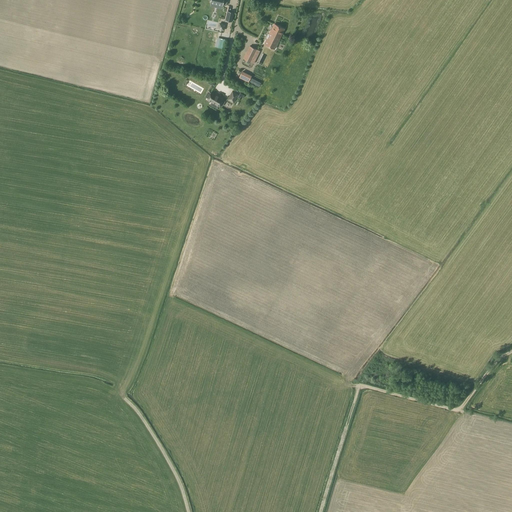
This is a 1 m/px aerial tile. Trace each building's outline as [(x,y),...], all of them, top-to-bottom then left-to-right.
[(264,44),(275,49),(285,28),(275,23),(264,44)] [(258,49),(251,46),(244,58),(251,62),(258,49)] [(244,81),(248,74),(240,71),(237,78),(244,81)] [(232,91),(228,99),(230,100),(231,98),(235,100),(238,94),(232,91)] [(212,92),(207,99),(212,102),(211,104),(217,108),(218,106),(219,106),(220,105),(222,106),(225,101),(223,100),(223,99),(212,92)]
